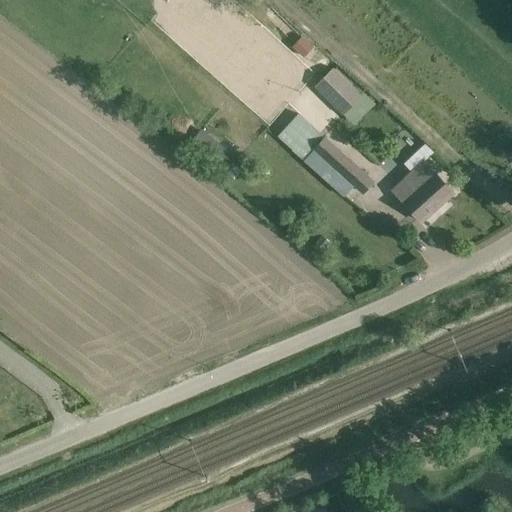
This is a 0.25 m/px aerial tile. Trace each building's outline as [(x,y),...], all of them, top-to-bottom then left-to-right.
[(314,87),(342,114),(361,96),(333,68),(314,87)] [(278,134),(303,158),(326,134),(301,111),(278,134)] [(230,165),(239,154),(204,126),(196,137),(230,165)] [(327,135),(316,147),(363,191),(374,180),(327,135)] [(434,172),(424,161),(403,180),(404,181),(393,190),(421,221),(453,192),(435,171),(434,172)] [(321,235),(315,243),(323,250),(330,242),(321,235)] [(91,338),(101,364),(134,351),(127,332),(124,326),(104,334),(98,317),(101,315),(83,269),(46,284),(57,310),(64,329),(71,327),(77,343),(91,338)] [(26,318),(0,282),(0,320),(8,331),(26,318)]
